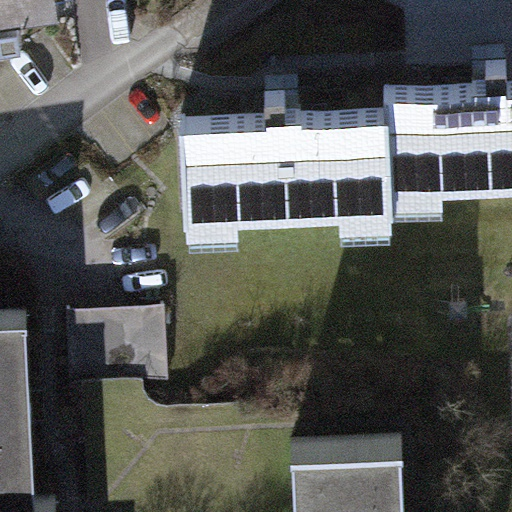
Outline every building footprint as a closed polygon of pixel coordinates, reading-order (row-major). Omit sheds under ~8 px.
[(511,74),(491,75),(390,79),(391,100),(395,200),(446,198),(446,176),(511,173),(511,74)] [(283,105),(183,109),(187,208),(192,208),(193,229),(242,227),(242,205),(342,200),(343,223),(396,220),(395,200),(391,100),(283,105)] [(71,305),(75,382),(171,377),(168,300),(71,305)] [(28,305),(0,306),(0,495),(37,494),(33,404),(28,305)] [(407,511),(404,428),(295,433),(298,511),(407,511)] [(37,494),(0,495),(0,511),(58,511),(58,493),(37,494)]
